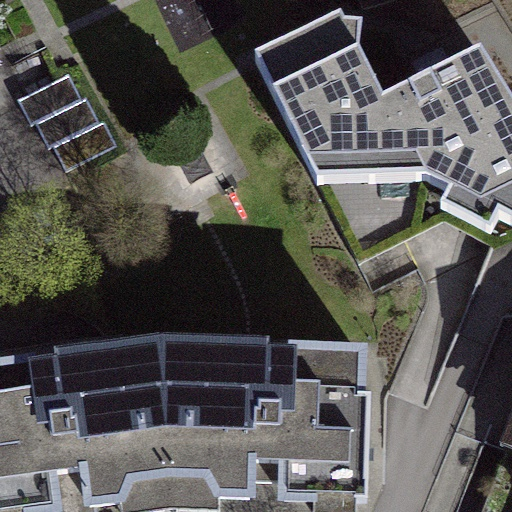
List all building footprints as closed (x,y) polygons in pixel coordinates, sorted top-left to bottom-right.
[(341,28),(337,21),(251,66),(321,198),(337,190),(366,245),(438,210),(492,236),(499,220),(511,226),(511,105),(483,54),(384,108),(356,54),(362,28),(341,28)] [(71,80),(20,105),(32,130),(38,128),(83,105),(71,80)] [(83,105),(38,128),(50,152),(55,150),(100,128),(87,103),(83,105)] [(100,128),(55,150),(67,175),(116,151),(104,126),(100,128)] [(0,511),(161,511),(157,348),(0,373),(0,511)] [(363,511),(369,356),(157,348),(161,511),(363,511)]
